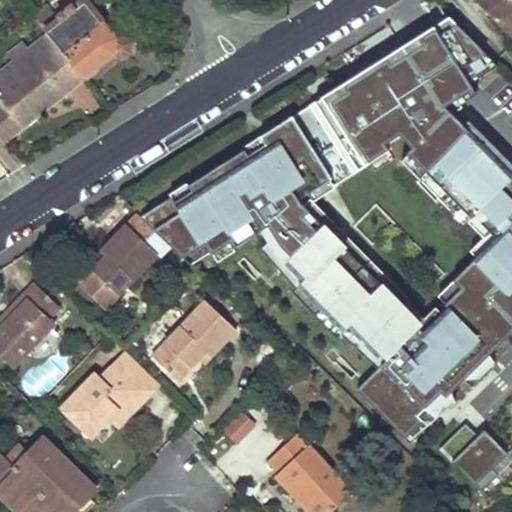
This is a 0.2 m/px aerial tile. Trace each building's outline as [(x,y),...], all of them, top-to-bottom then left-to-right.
[(82,78),(114,53),(115,54),(119,56),(123,55),(127,54),(129,51),(129,48),(129,45),(128,42),(125,39),(123,38),(120,38),(116,39),(84,0),(83,0),(57,19),(47,6),(34,17),(45,32),(82,78)] [(511,3),(508,0),(474,0),(511,37),(511,3)] [(11,15),(20,26),(32,16),(24,5),(11,15)] [(2,41),(14,57),(45,32),(34,17),(32,16),(20,26),(2,41)] [(244,149),(187,185),(191,190),(173,201),(170,196),(138,216),(183,259),(204,243),(210,253),(228,242),(232,248),(260,230),(267,225),(278,242),(271,249),(302,280),(297,284),(342,331),(347,326),(377,357),(381,353),(386,358),(376,368),(354,389),(402,438),(420,421),(416,416),(450,382),(454,387),(511,331),(511,323),(510,322),(511,319),(511,176),(468,132),(458,141),(453,136),(433,116),(452,97),(460,105),(476,95),(469,84),(498,66),(451,20),(435,30),(439,35),(408,55),(404,49),(331,95),(334,100),(297,124),(293,118),(278,128),(282,133),(247,155),(244,149)] [(0,139),(3,142),(82,78),(45,32),(14,57),(2,41),(0,41),(0,100),(2,102),(0,103),(0,139)] [(498,81),(479,90),(487,107),(506,98),(498,81)] [(468,132),(511,176),(511,166),(468,121),(453,136),(458,141),(468,132)] [(124,223),(98,250),(104,255),(76,283),(101,307),(154,253),(124,223)] [(302,280),(271,249),(278,242),(267,225),(260,230),(267,241),(257,251),(293,288),(297,284),(302,280)] [(213,259),(232,248),(228,242),(210,253),(213,259)] [(204,243),(183,259),(190,266),(210,253),(204,243)] [(98,250),(70,277),(76,283),(104,255),(98,250)] [(57,307),(44,294),(32,281),(19,293),(24,298),(0,322),(0,356),(8,364),(52,322),(46,317),(57,307)] [(19,293),(0,311),(0,322),(24,298),(19,293)] [(174,377),(201,349),(207,354),(232,328),(201,299),(149,354),(174,377)] [(377,357),(347,326),(342,331),(341,331),(376,368),(386,358),(381,353),(377,357)] [(174,377),(180,383),(207,354),(201,349),(174,377)] [(59,405),(73,419),(87,432),(104,415),(112,407),(117,412),(139,390),(141,393),(154,380),(122,350),(96,376),(91,371),(59,405)] [(420,421),(454,387),(450,382),(416,416),(420,421)] [(104,415),(111,424),(141,393),(139,390),(117,412),(112,407),(104,415)] [(239,411),(219,436),(234,448),(254,423),(239,411)] [(463,424),(438,447),(451,460),(449,462),(478,492),(495,476),(489,469),(505,454),(482,430),(475,437),(463,424)] [(306,446),(312,440),(301,428),(280,449),(291,460),(279,472),(276,475),(311,511),(365,511),(368,510),(306,446)] [(66,511),(91,487),(64,461),(38,436),(24,450),(10,463),(2,454),(0,452),(0,493),(19,511),(40,511),(42,511),(45,508),(55,508),(58,511),(66,511)] [(16,441),(2,454),(10,463),(24,450),(16,441)] [(451,460),(438,447),(436,449),(449,462),(451,460)] [(280,449),(268,460),(279,472),(291,460),(280,449)]
